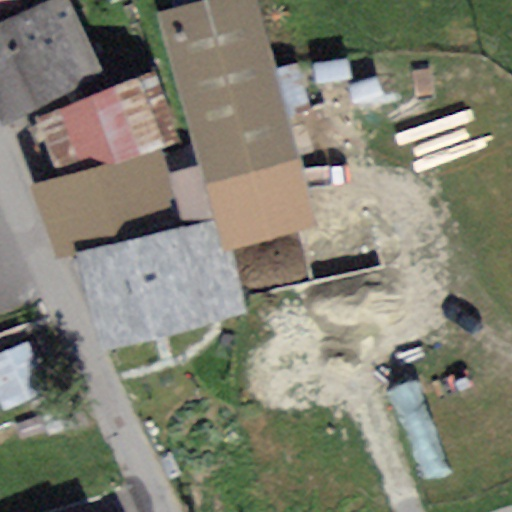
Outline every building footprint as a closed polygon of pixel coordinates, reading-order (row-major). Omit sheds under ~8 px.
[(46,0),(44,0),(0,19),(0,101),(77,67),(46,0)] [(0,0),(0,15),(15,11),(12,0),(0,0)] [(242,0),(181,0),(138,13),(209,252),(309,223),(242,0)] [(134,71),(50,107),(78,165),(165,141),(134,71)] [(143,157),(29,188),(45,251),(160,220),(143,157)] [(197,226),(101,251),(124,338),(219,313),(197,226)] [(0,346),(0,400),(1,404),(46,389),(28,337),(0,346)]
